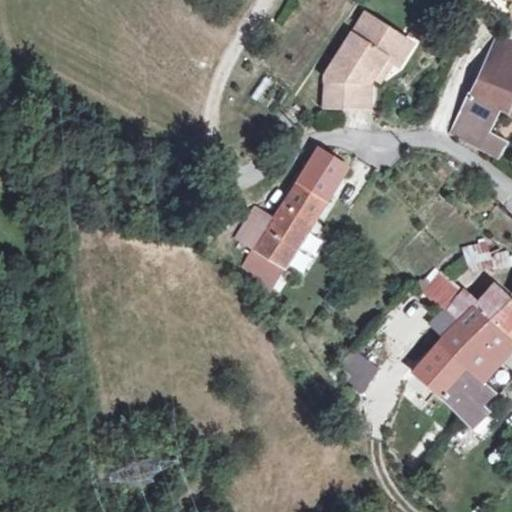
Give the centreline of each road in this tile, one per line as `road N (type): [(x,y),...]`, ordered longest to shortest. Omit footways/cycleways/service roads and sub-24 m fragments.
road 1 (residential): [(511,194),(441,143),(340,134),(245,182)]
road 2 (track): [(409,511),(377,458),(390,389)]
